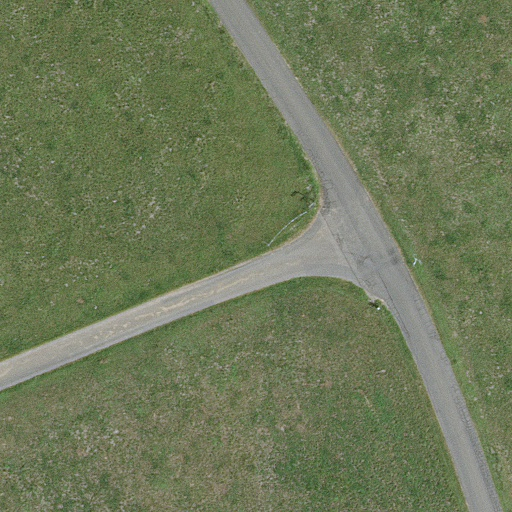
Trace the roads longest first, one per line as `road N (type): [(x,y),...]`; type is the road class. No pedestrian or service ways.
road 1 (unclassified): [(487,511),(440,375),(365,224),(227,0)]
road 2 (track): [(0,381),(365,224)]
